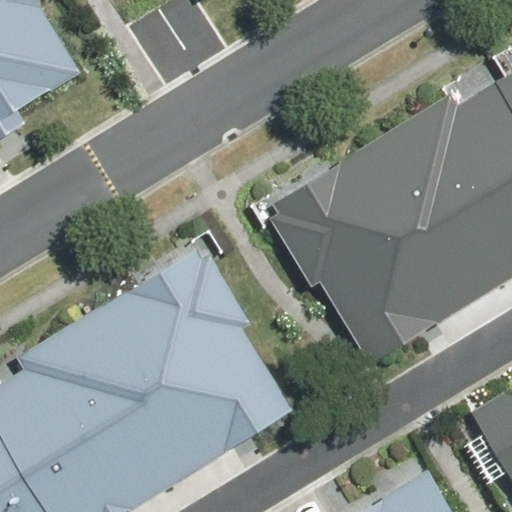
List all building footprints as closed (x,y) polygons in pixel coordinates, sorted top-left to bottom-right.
[(0,0),(0,118),(74,74),(29,0),(0,0)] [(511,43),(265,192),(361,353),(511,262),(511,43)] [(199,235),(0,353),(0,511),(99,511),(296,396),(199,235)] [(511,364),(474,386),(511,451),(511,364)] [(446,511),(421,471),(354,511),(446,511)]
